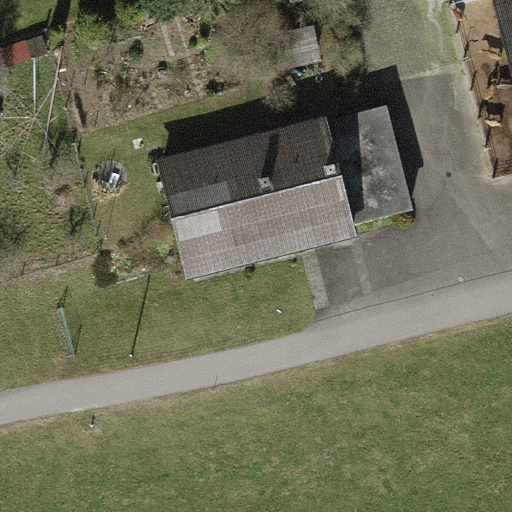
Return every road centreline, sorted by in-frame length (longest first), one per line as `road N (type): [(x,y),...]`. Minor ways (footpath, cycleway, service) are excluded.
road 1 (residential): [(511,295),(0,414)]
road 2 (track): [(414,0),(492,300)]
